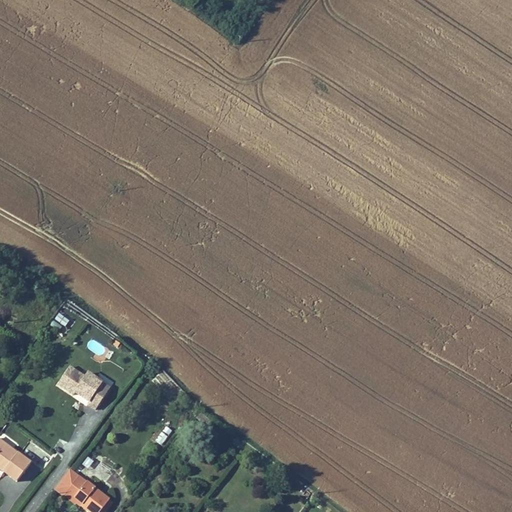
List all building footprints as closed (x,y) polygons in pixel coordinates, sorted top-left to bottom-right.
[(58,313),(54,320),(68,329),(72,322),(58,313)] [(100,391),(103,387),(88,376),(86,380),(71,369),(58,385),(73,397),(75,394),(77,392),(81,395),(79,397),(89,404),(87,407),(94,413),(107,397),(100,391)] [(110,393),(103,387),(100,391),(107,397),(110,393)] [(155,441),(163,445),(168,436),(160,432),(155,441)] [(28,471),(0,448),(0,469),(6,474),(1,481),(13,490),(28,471)] [(86,511),(97,511),(106,500),(74,477),(68,472),(61,480),(52,492),(60,497),(63,493),(77,502),(80,504),(78,507),(86,511)] [(73,507),(77,502),(63,493),(60,497),(73,507)]
